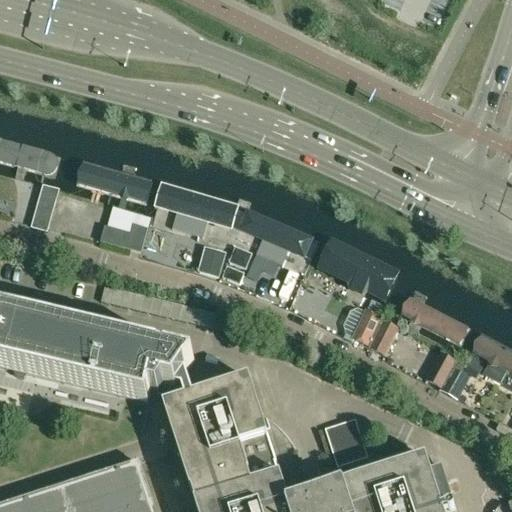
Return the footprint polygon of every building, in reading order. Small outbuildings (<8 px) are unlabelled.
[(0,165),(49,179),(55,159),(0,142),(0,165)] [(143,207),(150,185),(82,165),(74,189),(86,192),(135,205),(143,207)] [(228,230),(235,208),(214,201),(179,189),(178,190),(164,185),(156,206),(171,211),(214,226),(228,230)] [(0,215),(13,219),(17,204),(0,199),(0,215)] [(37,224),(49,227),(55,204),(44,201),(37,224)] [(298,260),(308,234),(303,232),(245,210),(235,235),(298,260)] [(148,232),(135,227),(132,236),(105,229),(101,244),(139,255),(148,232)] [(334,244),(319,274),(384,306),(399,276),(334,244)] [(218,280),(227,251),(210,246),(201,275),(218,280)] [(229,265),(246,272),(253,256),(235,249),(229,265)] [(223,280),(240,287),(244,275),(227,268),(223,280)] [(455,346),(466,324),(413,298),(402,320),(455,346)] [(369,350),(374,338),(383,319),(366,311),(352,341),(369,350)] [(195,362),(0,315),(0,370),(123,400),(148,406),(153,385),(182,392),(184,400),(164,407),(197,511),(443,511),(440,501),(451,498),(442,467),(430,470),(426,458),(288,502),(249,380),(194,397),(186,374),(195,362)] [(400,330),(392,326),(383,322),(369,351),(386,359),(400,330)] [(511,378),(511,353),(480,335),(469,353),(503,373),(511,378)] [(458,400),(460,397),(463,391),(467,393),(473,382),(469,380),(469,378),(476,382),(483,369),(468,361),(466,365),(457,361),(456,363),(441,391),(458,400)] [(154,511),(139,465),(0,510),(0,511),(154,511)]
